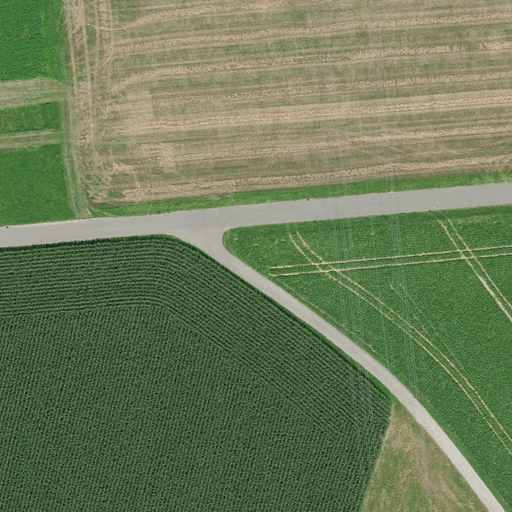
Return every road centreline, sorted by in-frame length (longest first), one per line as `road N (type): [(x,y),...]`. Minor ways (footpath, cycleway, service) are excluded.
road 1 (track): [(201,220),(204,241),(388,378),(498,511)]
road 2 (track): [(201,220),(511,193)]
road 3 (track): [(0,237),(201,220)]
